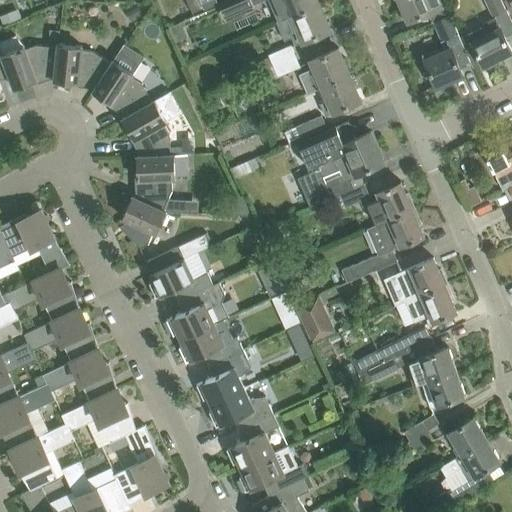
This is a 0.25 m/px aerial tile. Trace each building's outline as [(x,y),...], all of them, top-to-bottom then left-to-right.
[(186,0),(192,12),(204,7),(208,5),(205,0),(186,0)] [(231,0),(227,2),(220,5),(226,19),(254,6),(252,2),(257,0),(231,0)] [(269,0),(279,21),(291,15),(318,3),(317,0),(269,0)] [(398,0),(408,21),(428,13),(432,22),(452,14),(445,0),(398,0)] [(502,0),(485,0),(494,16),(502,32),(511,27),(511,24),(509,17),(510,16),(502,0)] [(511,0),(502,0),(510,16),(511,15),(511,0)] [(125,11),(132,22),(145,14),(137,3),(125,11)] [(291,15),(279,21),(277,21),(285,40),(292,37),(295,44),(330,29),(318,3),(291,15)] [(435,21),(443,40),(460,33),(452,14),(435,21)] [(511,51),(502,32),(494,16),(481,23),(481,27),(467,34),(483,65),(511,51)] [(49,28),(47,44),(57,45),(59,29),(49,28)] [(472,60),(460,33),(443,40),(442,40),(446,49),(424,59),(436,86),(463,75),(459,66),(472,60)] [(78,77),(95,88),(112,62),(111,62),(93,51),(82,49),(82,46),(58,43),(58,46),(55,77),(54,77),(54,80),(78,83),(78,77)] [(116,99),(125,116),(126,117),(152,101),(141,82),(131,76),(144,57),(123,43),(111,62),(112,62),(95,88),(92,91),(113,104),(116,99)] [(35,75),(54,77),(55,77),(58,46),(36,44),(25,48),(24,45),(2,53),(7,68),(14,89),(37,80),(35,75)] [(274,64),(297,54),(292,44),(269,54),(274,64)] [(307,92),(321,86),(349,74),(338,48),(310,60),(314,68),(299,74),(307,92)] [(297,54),(274,64),(278,75),(302,65),(297,54)] [(349,74),(321,86),(328,100),(321,103),(326,115),(360,100),(349,74)] [(139,136),(140,155),(140,156),(171,154),(170,132),(164,122),(167,120),(155,99),(152,101),(126,117),(125,116),(122,118),(134,139),(139,136)] [(323,114),(297,125),(302,137),(328,125),(323,114)] [(348,177),(384,162),(370,131),(343,143),(336,126),(298,143),(309,167),(317,164),(318,168),(297,177),(310,207),(340,194),(353,188),(348,177)] [(511,141),(511,139),(485,152),(496,174),(504,170),(505,173),(508,174),(511,181),(511,184),(504,189),(510,202),(511,201),(511,141)] [(143,179),(135,197),(163,210),(163,209),(172,190),(172,178),(175,178),(174,154),(171,154),(140,156),(140,155),(137,155),(138,180),(143,179)] [(470,175),(459,181),(471,205),(482,200),(470,175)] [(368,204),(369,206),(376,224),(414,208),(408,193),(406,194),(401,182),(401,181),(376,192),(379,199),(368,204)] [(340,194),(345,206),(369,196),(364,184),(353,188),(340,194)] [(128,220),(122,224),(141,248),(148,242),(153,231),(157,233),(167,211),(163,209),(163,210),(135,197),(132,195),(122,217),(128,220)] [(277,207),(253,217),(259,230),(283,220),(277,207)] [(345,282),(388,263),(384,253),(424,235),(424,234),(423,234),(418,223),(420,222),(414,208),(376,224),(367,228),(376,251),(339,266),(345,282)] [(62,268),(67,265),(46,220),(47,215),(43,213),(41,209),(19,220),(0,228),(0,229),(1,233),(2,233),(13,255),(37,244),(50,272),(50,273),(62,268)] [(0,266),(15,260),(13,255),(2,233),(1,233),(0,233),(0,306),(6,304),(9,302),(5,293),(2,294),(0,289),(0,266)] [(151,258),(156,270),(184,258),(210,245),(205,233),(151,258)] [(301,254),(281,263),(288,277),(307,269),(301,254)] [(396,273),(408,300),(409,300),(447,283),(440,268),(438,269),(433,258),(434,258),(433,257),(396,273)] [(178,300),(213,284),(207,272),(194,278),(184,258),(156,270),(150,273),(153,280),(149,282),(156,297),(180,286),(185,296),(178,300)] [(71,288),(62,268),(50,273),(50,272),(5,293),(9,302),(13,310),(42,296),(53,320),(80,308),(71,288)] [(220,281),(213,284),(178,300),(178,301),(186,297),(191,308),(166,319),(173,335),(178,332),(181,338),(224,319),(229,316),(222,300),(224,291),(220,281)] [(283,281),(265,289),(269,298),(287,289),(283,281)] [(447,283),(409,300),(415,315),(427,310),(432,322),(457,311),(456,310),(451,299),(453,298),(447,283)] [(319,294),(294,305),(312,343),(336,332),(319,294)] [(0,326),(17,319),(13,310),(9,302),(6,304),(0,306),(0,355),(0,356),(0,355),(2,354),(0,350),(0,326)] [(61,337),(72,360),(72,361),(99,348),(80,308),(53,320),(24,333),(28,342),(32,350),(61,337)] [(208,364),(208,365),(243,349),(238,336),(233,339),(224,319),(181,338),(183,344),(179,346),(186,362),(211,350),(215,361),(208,364)] [(425,326),(376,350),(381,362),(393,356),(431,337),(425,326)] [(36,359),(32,350),(28,342),(2,354),(0,355),(0,356),(0,355),(0,404),(19,396),(19,395),(21,395),(10,371),(36,359)] [(414,385),(421,383),(456,370),(448,346),(419,356),(420,357),(406,362),(414,385)] [(72,361),(72,360),(43,374),(47,382),(51,390),(79,377),(90,401),(91,401),(117,389),(99,348),(72,361)] [(208,397),(211,403),(244,387),(239,375),(241,374),(251,366),(243,349),(208,365),(216,362),(221,372),(196,384),(203,399),(208,397)] [(381,362),(376,350),(352,362),(358,374),(381,362)] [(393,356),(381,362),(358,374),(362,382),(397,367),(393,356)] [(465,395),(456,370),(421,383),(430,407),(465,395)] [(55,399),(51,390),(47,382),(21,395),(19,395),(19,396),(0,404),(0,425),(11,449),(38,436),(39,435),(28,411),(55,399)] [(239,429),(273,413),(265,396),(252,398),(250,399),(244,387),(211,403),(213,409),(209,411),(216,426),(241,415),(246,425),(238,429),(239,429)] [(58,388),(52,391),(55,397),(61,394),(58,388)] [(110,442),(125,435),(125,434),(136,429),(136,428),(117,389),(91,401),(90,401),(62,414),(66,423),(70,431),(98,418),(110,442)] [(238,462),(241,467),(275,452),(265,432),(279,425),(273,413),(239,429),(239,430),(246,426),(251,437),(226,448),(233,464),(238,462)] [(409,441),(428,430),(439,423),(433,413),(403,431),(409,441)] [(447,432),(460,454),(487,438),(474,416),(447,432)] [(70,431),(66,423),(39,435),(38,436),(11,449),(29,489),(30,489),(41,484),(57,477),(46,452),(74,439),(70,431)] [(125,434),(125,435),(138,462),(114,473),(116,478),(116,477),(127,500),(168,481),(166,477),(168,473),(163,471),(142,426),(136,428),(136,429),(125,434)] [(409,441),(414,451),(433,439),(428,430),(409,441)] [(487,438),(460,454),(439,467),(445,477),(459,469),(465,481),(437,498),(442,507),(450,503),(467,493),(468,494),(494,478),(488,468),(500,460),(487,438)] [(268,494),(303,478),(308,475),(302,463),(298,465),(295,460),(282,462),(280,463),(275,452),(241,467),(243,473),(239,475),(246,491),(271,479),(275,490),(268,493),(268,494)] [(113,511),(130,505),(127,500),(116,477),(116,478),(116,479),(93,490),(79,460),(62,468),(78,501),(83,511),(113,511)] [(306,511),(297,496),(309,490),(303,478),(268,494),(276,491),(281,502),(264,511),(306,511)] [(371,509),(383,501),(371,483),(359,490),(371,509)] [(54,511),(53,511),(41,484),(30,489),(29,489),(24,491),(33,511),(83,511),(78,501),(54,511)] [(398,500),(399,499),(398,498),(398,497),(398,496),(397,495),(396,494),(395,493),(394,493),(393,493),(392,493),(391,493),(389,493),(388,494),(388,495),(387,496),(386,497),(386,498),(386,499),(386,500),(386,501),(387,502),(388,503),(388,504),(389,505),(391,505),(392,505),(393,505),(394,505),(395,505),(396,504),(397,503),(398,502),(398,501),(398,500)]
